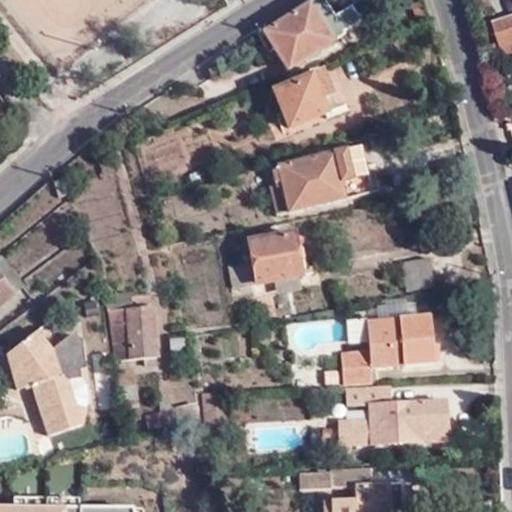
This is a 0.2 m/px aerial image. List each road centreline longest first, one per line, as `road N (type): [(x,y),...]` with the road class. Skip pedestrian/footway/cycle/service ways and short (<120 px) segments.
road 1 (residential): [(0,196),(82,124),(269,0)]
road 2 (residential): [(446,0),(511,268)]
